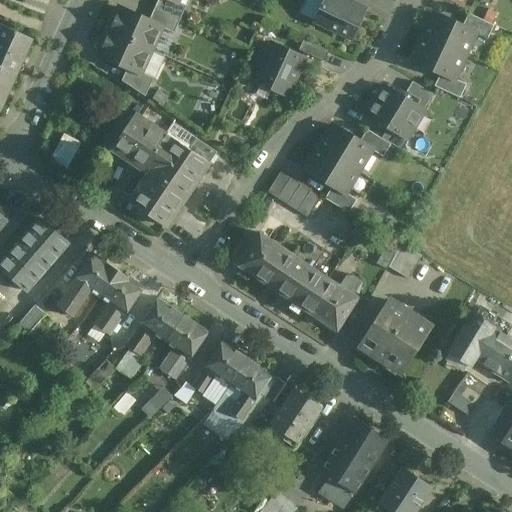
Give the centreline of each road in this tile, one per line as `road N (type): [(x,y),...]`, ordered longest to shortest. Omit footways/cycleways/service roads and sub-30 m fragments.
road 1 (residential): [(183,275),(511,490)]
road 2 (residential): [(408,0),(394,33),(261,160),(183,275)]
road 3 (residential): [(7,165),(183,275)]
road 4 (residential): [(85,0),(7,165)]
